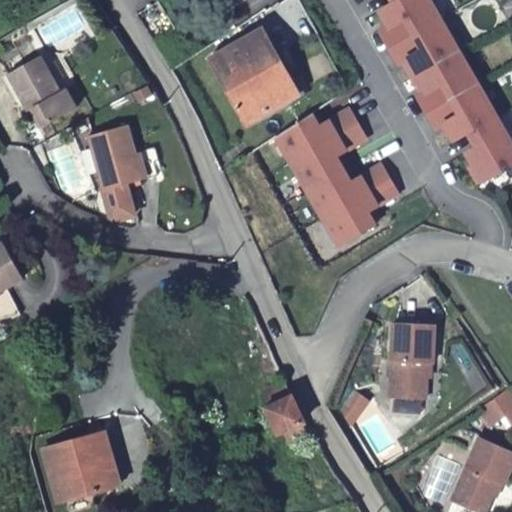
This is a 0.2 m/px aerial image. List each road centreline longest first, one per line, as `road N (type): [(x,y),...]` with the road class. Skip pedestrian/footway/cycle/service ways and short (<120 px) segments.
road 1 (unclassified): [(119,0),(237,222),(270,322),(301,379)]
road 2 (residential): [(301,379),(319,370),(354,296),(415,254),(458,251),(511,274)]
road 3 (unclassified): [(301,379),(379,511)]
